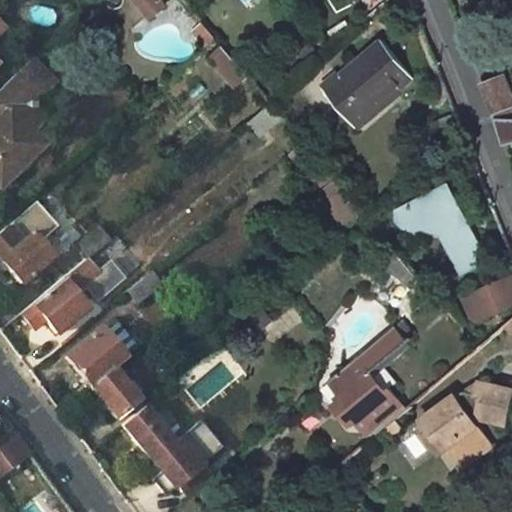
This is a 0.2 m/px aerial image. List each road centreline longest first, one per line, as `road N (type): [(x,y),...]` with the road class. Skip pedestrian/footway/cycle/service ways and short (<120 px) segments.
road 1 (residential): [(432,0),(511,197)]
road 2 (residential): [(0,373),(100,511)]
